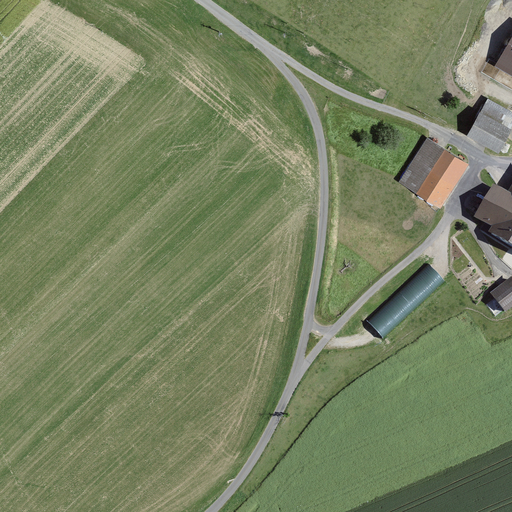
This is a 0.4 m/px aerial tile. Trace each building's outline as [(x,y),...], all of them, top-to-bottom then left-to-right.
[(511,33),(494,64),(511,74),(511,33)] [(511,114),(487,100),(466,136),(496,154),(511,126),(511,114)] [(428,139),(399,182),(438,209),(468,166),(428,139)] [(491,190),(472,221),(489,231),(486,237),(511,252),(511,190),(507,200),(491,190)] [(430,263),(367,322),(383,339),(446,280),(430,263)] [(511,282),(490,298),(505,317),(511,312),(511,282)]
